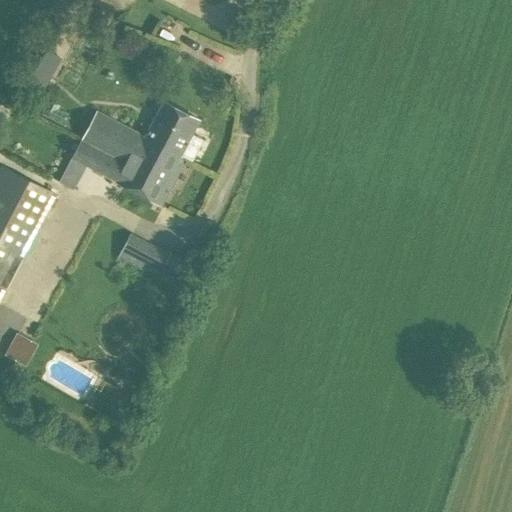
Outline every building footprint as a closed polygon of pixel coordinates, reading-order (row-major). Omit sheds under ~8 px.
[(29,66),(23,76),(45,89),(50,79),(29,66)] [(91,145),(82,163),(163,206),(187,161),(181,157),(200,121),(164,101),(144,138),(97,113),(83,140),(91,145)] [(22,260),(57,194),(1,164),(0,166),(0,301),(8,287),(1,284),(16,257),(22,260)] [(158,268),(164,253),(130,238),(124,253),(158,268)] [(169,254),(157,278),(178,289),(192,262),(171,251),(169,254)] [(24,332),(12,347),(28,359),(40,344),(24,332)]
